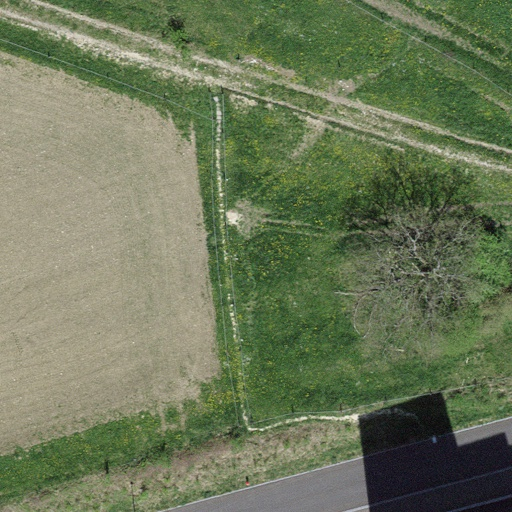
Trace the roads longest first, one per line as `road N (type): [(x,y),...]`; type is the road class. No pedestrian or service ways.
road 1 (track): [(0,25),(511,167)]
road 2 (residential): [(230,511),(511,441)]
